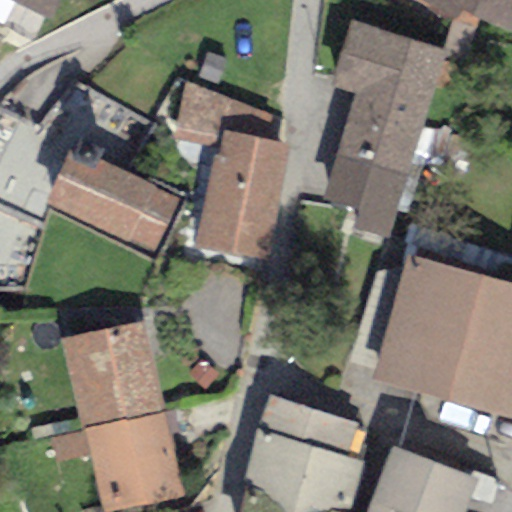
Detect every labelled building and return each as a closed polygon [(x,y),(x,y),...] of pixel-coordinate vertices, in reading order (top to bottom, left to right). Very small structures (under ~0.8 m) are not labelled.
[(4,0),(34,13),(39,0),(4,0)] [(511,0),(416,0),(458,22),(511,35),(511,0)] [(439,62),(355,35),(336,93),(363,101),(331,201),(388,220),(439,62)] [(265,121),(187,90),(181,140),(223,150),(201,246),(259,259),(283,155),(258,150),(265,121)] [(93,186),(100,170),(79,161),(73,177),(93,186)] [(178,202),(100,170),(93,186),(73,177),(58,211),(156,253),(178,202)] [(511,298),(509,298),(411,272),(380,385),(511,420),(511,298)] [(138,338),(63,352),(85,439),(155,421),(138,338)] [(338,511),(358,438),(274,410),(247,511),(460,511),(470,488),(398,461),(377,511),(338,511)] [(155,421),(85,439),(102,511),(174,495),(155,421)]
